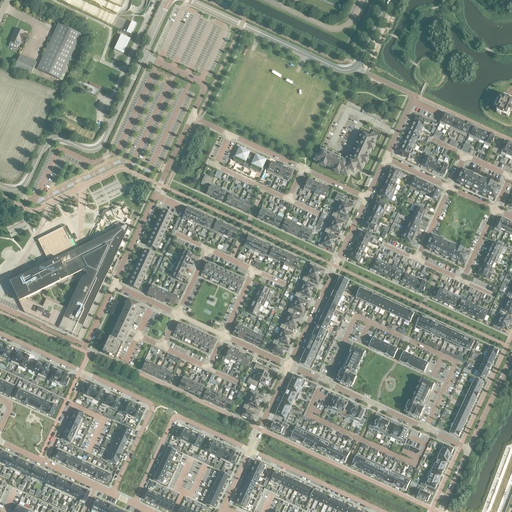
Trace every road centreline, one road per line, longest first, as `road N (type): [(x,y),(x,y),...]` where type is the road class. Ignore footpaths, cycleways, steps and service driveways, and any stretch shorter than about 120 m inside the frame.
road 1 (residential): [(325,382),(356,316),(455,361),(425,429)]
road 2 (tertiary): [(144,55),(102,145),(88,150),(51,139),(25,185),(0,185)]
road 3 (residential): [(191,117),(114,285)]
road 4 (residential): [(367,199),(289,366)]
road 5 (tertiary): [(356,66),(340,70),(189,0)]
road 6 (residential): [(135,504),(179,417),(251,450)]
road 7 (residential): [(83,373),(151,404),(111,492)]
road 8 (residential): [(251,450),(382,511)]
road 9 (residential): [(356,66),(413,99),(385,158)]
road 10 (residential): [(303,169),(191,117)]
road 11 (residential): [(178,315),(163,347),(209,369),(223,336)]
